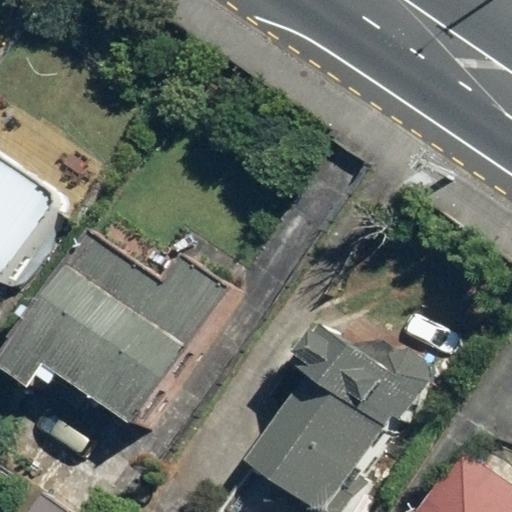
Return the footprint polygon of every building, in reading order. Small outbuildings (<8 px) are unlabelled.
[(0,281),(47,209),(56,194),(0,157),(0,281)] [(48,394),(63,372),(151,431),(245,292),(199,262),(196,266),(116,213),(11,369),(48,394)] [(265,469),(331,511),(345,511),(407,418),(415,423),(441,384),(437,362),(421,352),(399,355),(392,366),(334,328),(307,369),(324,380),(265,469)] [(434,511),(511,511),(511,476),(475,452),(434,511)] [(45,511),(78,511),(57,496),(45,511)]
